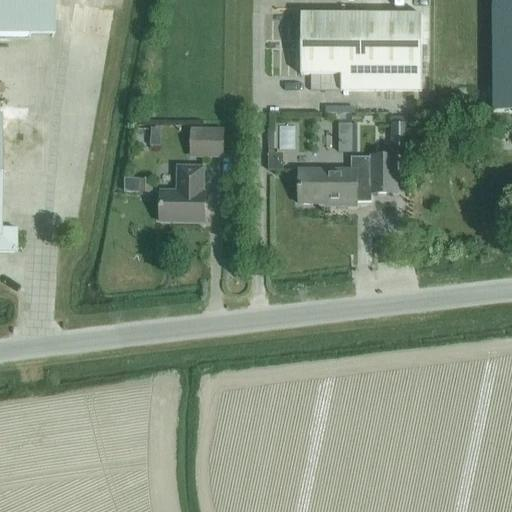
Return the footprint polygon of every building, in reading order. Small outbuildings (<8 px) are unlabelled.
[(0,0),(0,37),(53,38),(52,0),(0,0)] [(341,76),(341,92),(422,93),(422,16),(301,15),(301,76),(341,76)] [(0,253),(16,253),(16,229),(0,229),(0,117),(0,116),(0,253)] [(283,125),(282,148),(297,148),(298,126),(283,125)] [(408,125),(391,125),(391,149),(409,149),(408,125)] [(339,154),(357,154),(357,126),(339,126),(339,154)] [(192,131),(192,155),(224,155),(224,131),(192,131)] [(282,155),(268,155),(268,173),(283,173),(282,155)] [(337,208),(357,208),(357,203),(372,203),(372,195),(397,195),(397,158),(371,158),(371,159),(351,159),(351,172),(299,172),(299,206),(337,206),(337,208)] [(203,194),(203,169),(178,169),(178,194),(161,193),(160,223),(205,224),(205,194),(203,194)] [(152,181),(138,180),(138,197),(152,197),(152,181)]
